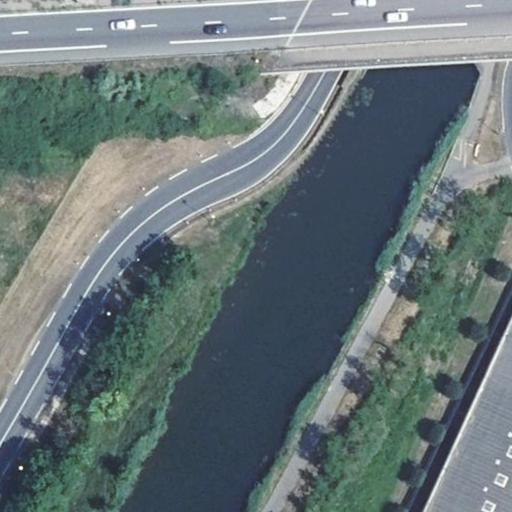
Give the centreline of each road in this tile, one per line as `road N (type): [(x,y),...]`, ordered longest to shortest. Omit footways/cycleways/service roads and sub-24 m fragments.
road 1 (unclassified): [(0,444),(107,261),(157,211),(291,127),(361,0)]
road 2 (motorway): [(0,36),(511,9)]
